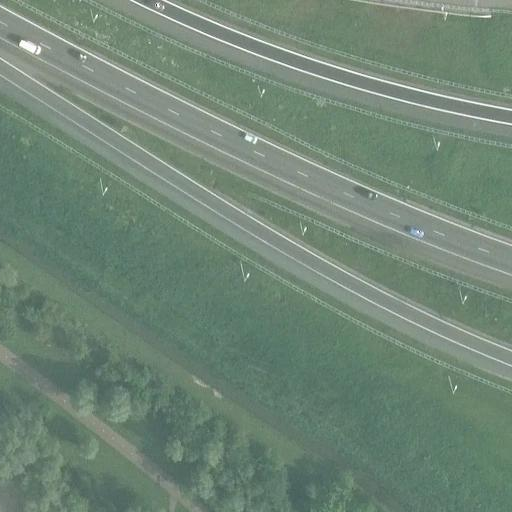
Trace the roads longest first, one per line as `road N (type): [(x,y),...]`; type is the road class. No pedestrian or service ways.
road 1 (motorway): [(0,67),(319,268),(511,356)]
road 2 (motorway): [(0,19),(349,203),(511,272)]
road 3 (motorway): [(145,0),(233,41),(375,89),(511,117)]
